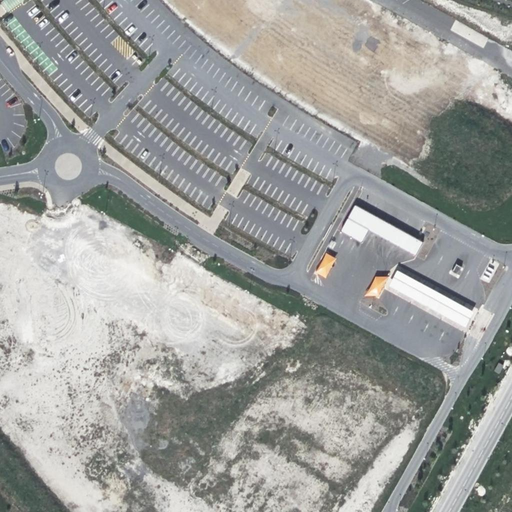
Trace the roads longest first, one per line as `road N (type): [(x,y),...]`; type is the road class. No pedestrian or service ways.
road 1 (unclassified): [(61,190),(48,270),(50,333),(82,426),(105,454),(151,467),(186,456),(270,315)]
road 2 (unclassified): [(90,174),(115,177),(279,280),(292,279),(352,170)]
road 3 (unclassified): [(352,170),(271,126),(169,52)]
road 4 (unclassified): [(511,257),(352,170)]
road 5 (unclassified): [(511,394),(448,511)]
road 6 (unclassified): [(84,150),(169,52)]
